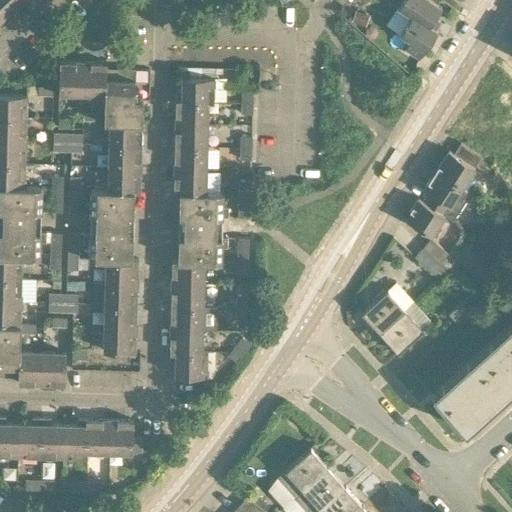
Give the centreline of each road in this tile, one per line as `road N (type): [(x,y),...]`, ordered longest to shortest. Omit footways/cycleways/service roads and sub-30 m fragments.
road 1 (residential): [(0,410),(129,409),(152,383),(154,0)]
road 2 (tertiary): [(295,335),(506,0)]
road 3 (tertiary): [(160,511),(295,335)]
road 4 (residential): [(447,485),(295,335)]
